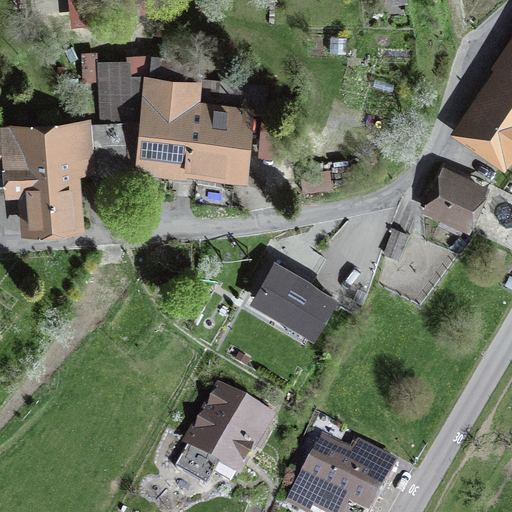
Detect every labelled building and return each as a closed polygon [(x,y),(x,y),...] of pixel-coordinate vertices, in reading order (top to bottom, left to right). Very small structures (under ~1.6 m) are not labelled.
[(70,0),(74,16),(92,13),(88,0),(70,0)] [(511,37),(450,142),(504,175),(511,162),(511,37)] [(130,73),(123,167),(235,175),(240,103),(189,99),(191,77),(130,73)] [(87,122),(7,127),(14,236),(78,232),(75,180),(90,179),(87,122)] [(440,169),(422,211),(463,228),(474,203),(481,186),(440,169)] [(463,228),(511,249),(511,194),(491,186),(483,206),(474,203),(463,228)] [(386,229),(378,255),(391,259),(400,233),(386,229)] [(252,305),(317,338),(338,297),(273,264),(252,305)] [(217,378),(183,438),(237,469),(271,409),(217,378)] [(321,429),(289,489),(331,511),(339,511),(347,496),(364,505),(389,456),(353,437),(349,444),(321,429)]
